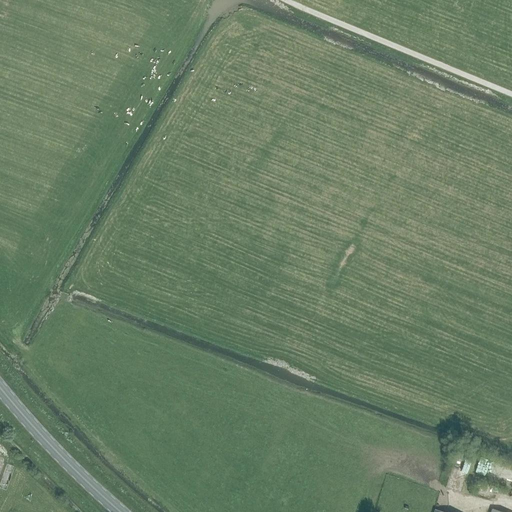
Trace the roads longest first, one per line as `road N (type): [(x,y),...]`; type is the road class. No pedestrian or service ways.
road 1 (track): [(511,95),(278,0)]
road 2 (primary): [(120,511),(0,387)]
